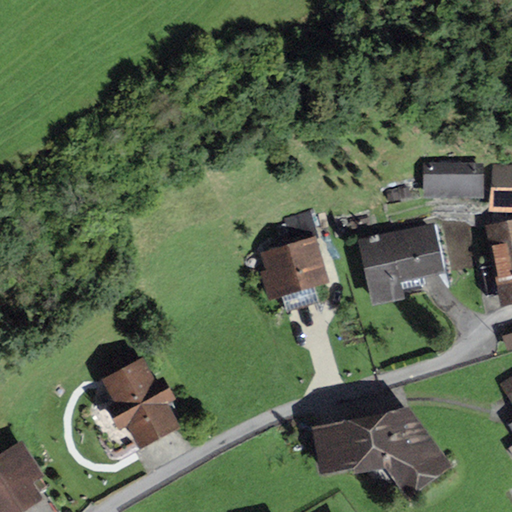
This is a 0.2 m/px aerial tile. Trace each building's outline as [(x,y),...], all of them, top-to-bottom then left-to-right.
[(481,164),(427,165),(428,195),(482,195),(481,164)] [(511,165),(492,165),(489,225),(511,220),(511,165)] [(511,220),(489,225),(488,225),(503,306),(511,304),(511,220)] [(434,227),(361,243),(374,304),(399,298),(395,283),(444,271),(434,227)] [(312,245),(263,257),(273,297),(321,285),(312,245)] [(511,333),(502,337),(506,352),(511,350),(511,333)] [(140,361),(103,379),(136,442),(173,423),(140,361)] [(511,374),(501,382),(511,397),(511,374)] [(448,468),(402,410),(313,430),(323,472),(353,465),(389,473),(409,496),(448,468)] [(20,446),(0,457),(0,511),(10,511),(38,497),(32,486),(41,481),(20,446)]
